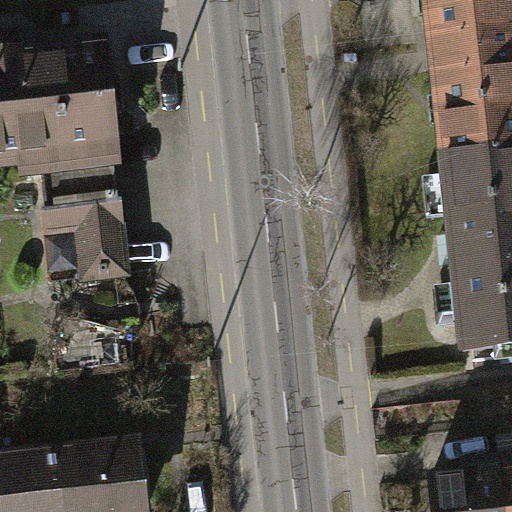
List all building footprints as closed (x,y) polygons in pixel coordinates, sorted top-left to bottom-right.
[(445,154),(511,147),(511,0),(429,0),(436,62),(445,154)] [(115,172),(104,42),(0,51),(0,173),(10,172),(11,182),(40,179),(115,172)] [(465,353),(511,348),(511,147),(445,154),(455,255),(465,353)] [(125,279),(115,172),(40,179),(49,285),(125,279)] [(0,511),(148,511),(143,443),(0,455),(0,511)] [(511,511),(511,471),(493,474),(496,511),(511,511)] [(496,511),(493,474),(427,481),(430,511),(496,511)]
